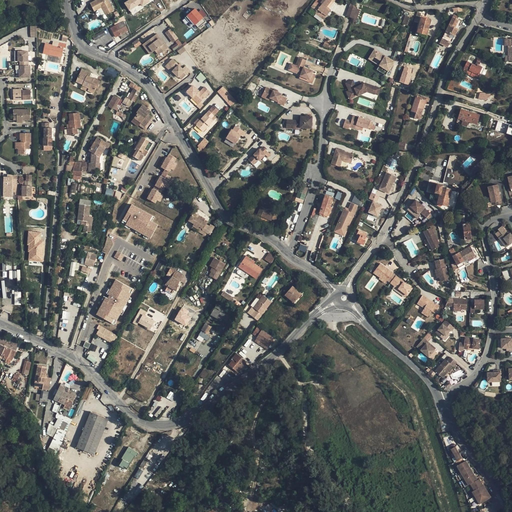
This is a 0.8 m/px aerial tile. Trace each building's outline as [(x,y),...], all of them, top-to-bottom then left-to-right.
[(114,11),(108,0),(97,0),(90,4),(94,11),(102,7),(106,15),(114,11)] [(152,4),(149,0),(132,0),(125,5),(130,13),(141,7),(143,10),(152,4)] [(316,0),(311,7),(317,11),(318,10),(326,16),(331,10),(329,8),(327,7),(331,0),(316,0)] [(335,0),(331,0),(327,7),(329,8),(335,0)] [(352,18),(356,8),(351,2),(347,16),(352,18)] [(185,17),(189,21),(191,20),(198,27),(205,21),(194,9),(185,17)] [(326,16),(318,10),(317,11),(316,13),(324,19),(326,16)] [(117,25),(111,28),(116,37),(120,35),(126,31),(127,31),(125,28),(126,27),(123,22),(125,21),(124,16),(115,21),(117,25)] [(431,20),(421,17),(417,32),(426,35),(431,20)] [(452,17),(442,38),(452,43),(462,21),(457,19),(452,17)] [(172,28),(166,31),(171,43),(177,40),(172,28)] [(94,40),(106,35),(104,31),(92,36),(94,40)] [(157,56),(166,49),(163,44),(162,45),(160,47),(156,41),(158,39),(155,35),(144,44),(151,53),(153,52),(157,56)] [(136,48),(141,44),(138,39),(132,43),(136,48)] [(57,46),(45,43),(43,53),(53,55),(62,57),(64,48),(66,48),(66,44),(58,42),(57,46)] [(148,56),(151,53),(144,44),(141,46),(148,56)] [(186,50),(182,45),(176,49),(180,55),(186,50)] [(446,52),(437,47),(435,52),(444,56),(446,52)] [(368,59),(379,66),(388,71),(394,62),(374,50),(368,59)] [(28,51),(18,51),(18,62),(28,62),(28,56),(28,51)] [(309,78),(308,82),(312,83),(316,75),(312,73),(313,71),(304,67),(307,60),(299,57),(296,65),(293,64),(291,71),(300,75),(309,78)] [(178,65),(172,59),(167,64),(174,70),(172,71),(178,77),(179,76),(182,79),(190,71),(185,66),(182,69),(180,66),(178,65)] [(477,66),(467,62),(464,68),(463,71),(477,79),(479,73),(482,67),(478,65),(477,66)] [(174,70),(167,64),(165,66),(171,72),(172,71),(174,70)] [(31,66),(20,66),(20,69),(19,69),(19,78),(30,78),(31,66)] [(388,71),(379,66),(377,70),(386,75),(388,71)] [(400,83),(409,85),(413,68),(403,66),(400,83)] [(90,72),(82,69),(76,82),(83,84),(82,85),(89,88),(88,91),(94,94),(98,84),(99,85),(100,81),(88,76),(90,72)] [(200,82),(206,78),(201,73),(196,77),(200,82)] [(367,91),(374,94),(376,87),(365,83),(364,84),(361,86),(361,85),(356,87),(355,85),(353,80),(345,83),(349,90),(346,91),(349,97),(357,93),(358,96),(367,91)] [(134,102),(142,87),(134,83),(131,87),(133,89),(128,99),(134,102)] [(194,96),(200,102),(205,97),(204,97),(210,91),(205,87),(200,92),(193,85),(187,92),(192,98),(194,96)] [(233,98),(223,87),(217,92),(227,103),(233,98)] [(284,106),(287,98),(281,96),(282,94),(273,90),(266,87),(262,94),(270,98),(278,102),(278,103),(284,106)] [(23,89),(13,90),(13,99),(23,98),(23,100),(31,99),(31,90),(23,91),(23,89)] [(496,97),(493,94),(492,95),(486,99),(489,103),(496,97)] [(114,95),(108,106),(113,110),(120,99),(114,95)] [(430,99),(421,96),(421,97),(420,99),(416,98),(412,111),(416,112),(414,117),(420,119),(423,110),(423,109),(425,101),(429,102),(430,99)] [(138,113),(131,121),(138,126),(139,125),(140,123),(145,127),(149,121),(152,117),(149,115),(145,112),(147,110),(148,108),(143,104),(137,112),(138,113)] [(31,110),(13,109),(13,122),(23,122),(23,120),(31,120),(31,110)] [(480,115),(461,109),(456,123),(467,126),(468,122),(477,124),(480,115)] [(117,111),(116,114),(116,115),(117,115),(120,116),(121,116),(124,120),(124,121),(127,115),(117,111)] [(216,117),(209,111),(202,118),(196,125),(203,132),(216,117)] [(79,112),(69,114),(70,121),(69,121),(69,125),(69,128),(68,128),(67,129),(68,135),(78,134),(77,130),(77,128),(81,128),(79,112)] [(349,126),(355,128),(356,125),(363,127),(368,128),(370,121),(353,115),(351,121),(345,119),(343,127),(348,129),(349,126)] [(300,128),(311,128),(312,117),(301,116),(300,121),(298,121),(287,120),(286,128),(293,129),(294,127),(294,122),(300,123),(300,128)] [(495,131),(511,134),(511,124),(497,122),(495,131)] [(44,138),(44,146),(48,146),(48,138),(52,138),(52,128),(49,128),(49,123),(42,123),(42,128),(44,128),(44,138)] [(245,132),(235,126),(233,130),(241,135),(243,136),(245,132)] [(226,137),(236,143),(241,135),(233,130),(231,129),(226,137)] [(20,149),(20,154),(25,154),(25,151),(25,149),(29,149),(29,145),(29,143),(31,143),(31,133),(20,133),(20,140),(21,140),(23,140),(23,142),(21,142),(18,142),(18,149),(20,149)] [(110,144),(98,137),(89,151),(92,152),(91,163),(75,162),(73,171),(72,173),(72,176),(76,180),(78,183),(82,184),(83,170),(95,172),(96,169),(100,169),(100,163),(99,163),(99,157),(105,148),(107,149),(110,144)] [(136,151),(133,156),(141,160),(144,155),(145,156),(148,151),(144,149),(149,141),(142,137),(135,150),(136,151)] [(209,141),(205,138),(198,146),(203,151),(209,141)] [(162,165),(169,170),(171,166),(174,168),(178,161),(175,160),(177,156),(170,152),(172,147),(166,144),(162,152),(165,154),(161,161),(163,162),(162,165)] [(268,152),(262,146),(259,148),(247,159),(253,165),(259,159),(259,160),(268,152)] [(340,167),(342,160),(351,163),(354,155),(336,149),(331,164),(340,167)] [(120,165),(125,154),(117,151),(114,162),(120,165)] [(75,162),(73,161),(69,162),(69,165),(67,165),(66,172),(72,173),(73,171),(75,162)] [(148,197),(155,202),(157,199),(160,200),(164,193),(161,192),(163,188),(163,189),(165,185),(168,187),(172,180),(169,178),(171,175),(163,171),(158,168),(156,171),(159,173),(155,180),(157,181),(155,184),(150,181),(148,184),(151,186),(147,193),(149,194),(148,197)] [(396,177),(387,173),(380,189),(388,193),(393,182),(394,183),(396,177)] [(4,177),(3,196),(12,197),(12,192),(12,188),(16,188),(17,188),(18,175),(9,175),(9,177),(7,177),(4,177)] [(31,196),(32,180),(25,180),(25,183),(25,186),(22,186),(22,200),(31,200),(31,196)] [(78,184),(72,182),(70,192),(75,194),(76,190),(78,184)] [(435,194),(433,200),(435,203),(438,203),(438,204),(438,205),(439,206),(440,206),(441,206),(442,205),(442,204),(454,207),(458,193),(451,191),(451,190),(446,188),(447,186),(443,185),(431,182),(429,190),(437,193),(437,194),(435,194)] [(501,200),(497,184),(487,186),(491,203),(501,200)] [(308,188),(300,185),(296,197),(304,200),(308,188)] [(105,194),(113,197),(114,190),(107,188),(105,194)] [(369,199),(377,202),(381,192),(373,189),(369,199)] [(334,197),(325,195),(319,213),(328,216),(334,197)] [(80,200),(78,220),(81,221),(85,221),(84,225),(83,231),(91,232),(93,217),(89,217),(91,201),(80,200)] [(345,207),(336,226),(346,230),(359,203),(352,200),(349,207),(349,208),(346,207),(345,207)] [(430,213),(416,200),(410,206),(420,215),(417,219),(415,220),(417,224),(414,225),(416,229),(424,225),(423,224),(427,221),(428,220),(426,218),(430,213)] [(368,213),(378,217),(383,205),(372,201),(368,213)] [(127,223),(151,237),(158,224),(150,219),(152,215),(132,203),(123,218),(128,221),(127,223)] [(410,206),(407,210),(417,219),(420,215),(410,206)] [(275,212),(261,207),(257,215),(272,221),(272,219),(276,220),(280,211),(276,210),(275,212)] [(205,219),(193,212),(192,215),(191,215),(188,220),(194,223),(191,228),(197,231),(198,228),(206,232),(210,235),(215,227),(210,224),(209,226),(206,224),(207,223),(204,222),(205,220),(205,219)] [(472,239),(470,223),(462,224),(464,240),(472,239)] [(502,226),(498,229),(499,231),(502,235),(498,237),(506,247),(511,242),(511,235),(510,233),(508,234),(502,226)] [(441,246),(431,227),(423,231),(427,239),(424,240),(430,252),(441,246)] [(366,233),(359,230),(355,238),(358,239),(357,242),(364,245),(366,240),(365,240),(366,237),(365,236),(366,233)] [(30,253),(29,262),(43,263),(44,242),(41,242),(41,234),(29,234),(28,247),(29,247),(29,253),(30,253)] [(300,244),(298,250),(305,252),(307,246),(300,244)] [(456,254),(452,256),(457,265),(463,262),(475,255),(470,246),(467,247),(458,253),(456,254)] [(121,261),(124,255),(117,251),(114,257),(121,261)] [(95,254),(88,252),(84,264),(91,267),(95,254)] [(275,257),(268,253),(264,259),(271,264),(275,257)] [(254,264),(245,257),(238,267),(256,279),(262,269),(254,264)] [(215,258),(210,266),(212,267),(210,271),(211,272),(209,276),(216,279),(225,264),(221,262),(223,260),(220,258),(219,260),(215,258)] [(444,259),(435,261),(437,269),(439,269),(440,273),(439,273),(440,277),(440,281),(449,280),(447,271),(446,271),(444,259)] [(380,263),(373,273),(380,277),(381,276),(387,281),(390,283),(395,276),(392,273),(393,273),(380,263)] [(176,291),(180,281),(183,276),(170,268),(167,274),(172,277),(171,278),(165,285),(167,286),(165,290),(171,294),(174,290),(176,291)] [(405,283),(395,276),(390,283),(394,286),(407,295),(412,288),(407,285),(405,283)] [(96,314),(112,323),(114,319),(117,320),(131,293),(129,292),(131,287),(116,279),(108,294),(110,295),(108,298),(106,297),(96,314)] [(301,294),(292,286),(285,294),(290,299),(289,300),(293,304),(301,294)] [(407,295),(394,286),(393,288),(405,297),(407,295)] [(234,298),(227,293),(224,297),(231,302),(234,298)] [(272,302),(263,295),(260,299),(253,308),(256,310),(251,316),(257,320),(272,302)] [(429,300),(422,295),(417,304),(424,308),(423,310),(429,314),(431,311),(435,313),(439,306),(436,304),(435,305),(429,301),(429,300)] [(256,297),(250,305),(252,307),(253,308),(260,299),(256,297)] [(467,299),(449,298),(445,306),(453,306),(453,309),(461,309),(466,310),(467,299)] [(484,300),(474,300),(474,303),(470,303),(470,313),(475,313),(475,309),(484,309),(484,300)] [(232,313),(217,304),(211,314),(221,320),(222,319),(227,321),(232,313)] [(191,317),(186,315),(189,310),(181,306),(175,321),(186,326),(191,317)] [(150,330),(155,320),(145,315),(147,311),(140,308),(133,322),(150,330)] [(445,320),(435,332),(443,339),(448,332),(450,330),(451,332),(454,328),(445,320)] [(211,327),(205,323),(201,330),(207,334),(211,327)] [(113,343),(117,334),(99,326),(95,335),(113,343)] [(269,346),(274,339),(257,327),(253,333),(257,336),(256,338),(269,346)] [(197,340),(202,341),(203,339),(208,340),(209,335),(200,332),(197,340)] [(464,343),(459,343),(458,350),(463,351),(464,349),(472,350),(473,348),(479,349),(480,339),(464,337),(464,343)] [(269,346),(256,338),(254,341),(267,349),(269,346)] [(420,350),(428,342),(423,338),(416,346),(420,350)] [(428,342),(420,350),(428,357),(434,350),(430,346),(431,344),(428,342)] [(511,342),(502,343),(503,352),(507,352),(509,352),(509,354),(511,354),(511,342)] [(16,351),(0,344),(0,353),(7,357),(5,361),(8,363),(10,359),(11,360),(12,360),(16,351)] [(233,359),(228,365),(238,373),(246,363),(250,367),(251,366),(236,353),(232,358),(233,359)] [(456,363),(450,357),(447,361),(445,359),(435,371),(442,378),(453,366),(453,367),(456,363)] [(31,362),(25,360),(22,373),(28,375),(31,362)] [(47,367),(38,365),(35,382),(43,384),(43,387),(42,389),(49,390),(51,378),(46,377),(47,375),(45,374),(47,367)] [(238,373),(228,365),(226,367),(236,375),(238,373)] [(494,377),(489,377),(489,386),(502,385),(502,374),(498,374),(498,377),(494,377)] [(63,391),(65,386),(60,384),(53,399),(65,405),(71,407),(76,395),(71,392),(70,394),(67,392),(63,391)] [(172,401),(176,394),(170,391),(166,398),(172,401)] [(48,393),(41,392),(41,394),(40,401),(40,402),(46,403),(48,393)] [(166,404),(170,407),(173,402),(158,395),(149,412),(158,418),(166,404)] [(95,454),(109,418),(90,412),(76,447),(95,454)] [(54,437),(49,447),(58,451),(70,423),(72,419),(65,416),(64,420),(62,420),(58,428),(49,424),(47,431),(46,434),(54,437)] [(166,450),(166,439),(160,439),(160,444),(154,443),(154,450),(166,450)] [(138,453),(128,447),(121,458),(130,464),(134,458),(135,459),(138,453)] [(479,504),(479,505),(491,498),(483,485),(483,486),(479,480),(478,481),(466,461),(464,463),(455,447),(451,450),(457,461),(455,462),(457,466),(468,486),(470,485),(474,491),(472,492),(472,493),(479,504)] [(134,477),(138,479),(143,471),(139,468),(134,477)] [(133,493),(137,496),(144,487),(140,484),(133,493)] [(470,494),(477,505),(479,504),(472,493),(470,494)]
